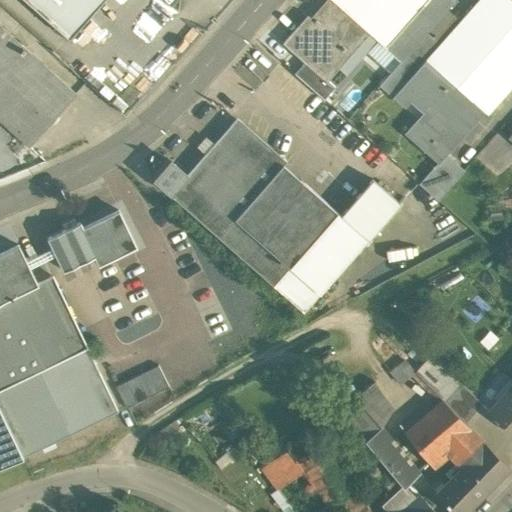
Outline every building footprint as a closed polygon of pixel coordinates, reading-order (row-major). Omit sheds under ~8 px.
[(26,0),(70,38),(103,0),(26,0)] [(365,29),(331,0),(310,25),(311,26),(305,33),(298,27),(283,43),(304,61),(322,77),(323,76),(335,62),(365,29)] [(332,0),(365,29),(376,39),(386,47),(427,0),(332,0)] [(452,0),(427,0),(386,47),(401,60),(406,54),(453,1),(452,0)] [(511,0),(477,0),(427,57),(485,109),(488,111),(511,83),(511,0)] [(0,25),(0,118),(30,145),(76,93),(0,25)] [(365,29),(335,62),(346,72),(376,39),(365,29)] [(401,60),(380,84),(394,96),(404,86),(403,85),(420,66),(406,54),(401,60)] [(485,109),(427,57),(420,66),(403,85),(404,86),(427,106),(404,132),(438,161),(439,162),(446,154),(485,109)] [(322,77),(304,61),(294,73),(324,99),(335,87),(323,76),(322,77)] [(171,161),(153,180),(223,242),(239,224),(235,219),(283,165),(286,161),(241,121),(190,178),(171,161)] [(438,161),(419,183),(437,200),(464,170),(446,154),(439,162),(438,161)] [(283,165),(235,219),(239,224),(289,267),(338,212),(283,165)] [(372,179),(341,215),(367,239),(368,239),(399,203),(372,179)] [(78,221),(46,237),(62,270),(93,255),(97,264),(134,246),(117,210),(81,227),(78,221)] [(289,267),(273,285),(303,312),(367,239),(341,215),(338,212),(289,267)] [(289,267),(239,224),(223,242),(273,285),(289,267)] [(18,244),(0,252),(0,300),(37,283),(37,282),(18,244)] [(37,283),(0,300),(0,387),(86,347),(51,275),(37,282),(37,283)] [(86,347),(0,387),(0,412),(21,456),(116,411),(86,347)] [(460,381),(432,353),(415,371),(443,400),(460,381)] [(157,365),(114,386),(125,408),(168,387),(157,365)] [(482,405),(460,381),(443,400),(465,422),(482,405)] [(341,411),(365,441),(381,428),(392,408),(373,384),(341,411)] [(511,384),(488,411),(511,432),(511,384)] [(443,450),(468,428),(443,400),(404,434),(429,463),(443,450)] [(0,465),(21,457),(21,456),(0,412),(0,465)] [(417,473),(381,428),(365,441),(396,478),(402,485),(407,481),(408,482),(417,473)] [(443,450),(463,466),(485,444),(468,428),(443,450)] [(352,488),(311,431),(287,449),(302,471),(323,499),(327,505),(338,498),(352,488)] [(463,466),(487,489),(508,468),(485,444),(463,466)] [(287,449),(262,467),(278,489),(302,471),(287,449)] [(463,466),(436,494),(453,511),(464,511),(487,489),(463,466)] [(396,478),(386,487),(392,495),(402,485),(396,478)] [(369,511),(352,488),(338,498),(347,511),(369,511)]
